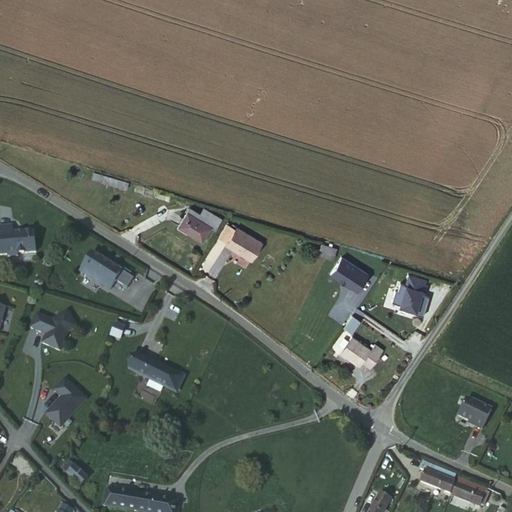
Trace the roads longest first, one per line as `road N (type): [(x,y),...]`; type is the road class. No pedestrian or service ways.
road 1 (unclassified): [(373,421),(180,279),(0,167)]
road 2 (unclassified): [(511,214),(373,421)]
road 3 (unclassified): [(511,489),(384,429)]
road 4 (unclassified): [(0,415),(88,511)]
